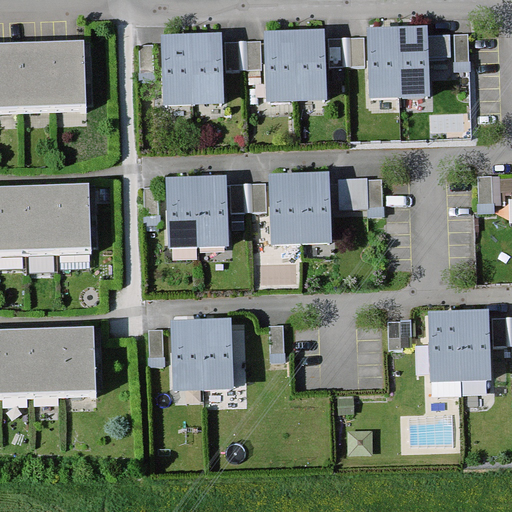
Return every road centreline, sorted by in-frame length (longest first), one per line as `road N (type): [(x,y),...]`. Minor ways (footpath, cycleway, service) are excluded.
road 1 (residential): [(123,0),(124,12),(511,8)]
road 2 (residential): [(433,296),(134,310)]
road 3 (residential): [(428,157),(129,168)]
road 4 (residential): [(428,157),(433,296)]
